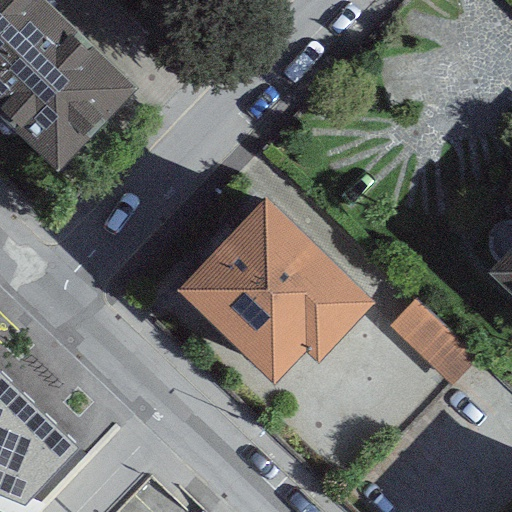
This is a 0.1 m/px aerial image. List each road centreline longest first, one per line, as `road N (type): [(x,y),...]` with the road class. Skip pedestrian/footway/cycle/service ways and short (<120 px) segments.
road 1 (residential): [(330,0),(39,298)]
road 2 (residential): [(260,511),(39,298)]
